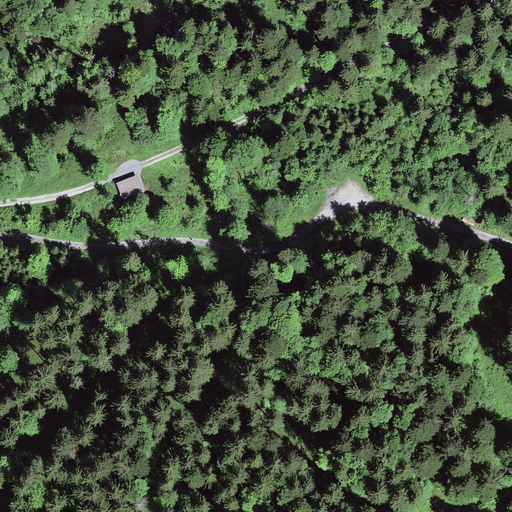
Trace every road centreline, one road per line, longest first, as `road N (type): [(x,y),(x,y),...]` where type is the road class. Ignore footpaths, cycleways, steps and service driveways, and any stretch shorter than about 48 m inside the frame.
road 1 (track): [(0,237),(272,247),(330,209),(350,206),(399,211),(511,243)]
road 2 (track): [(483,0),(428,18),(130,168),(51,196),(0,203)]
